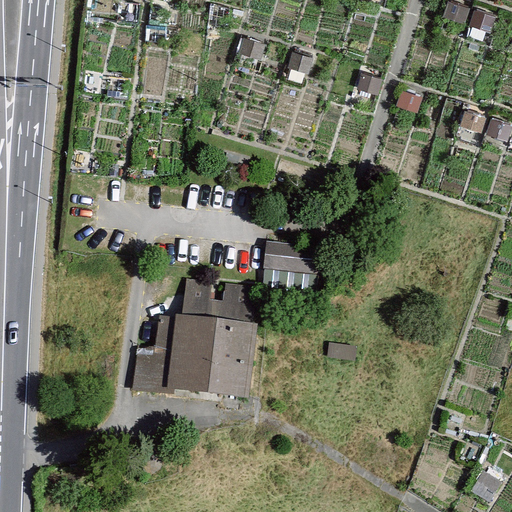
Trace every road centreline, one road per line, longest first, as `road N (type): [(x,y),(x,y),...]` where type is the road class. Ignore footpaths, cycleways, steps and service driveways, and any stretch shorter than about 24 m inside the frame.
road 1 (track): [(119,437),(149,222),(348,237),(417,0)]
road 2 (track): [(3,448),(30,451),(188,422),(273,417),(421,511)]
road 3 (secondary): [(5,260),(38,0)]
road 4 (secondary): [(5,260),(1,511)]
